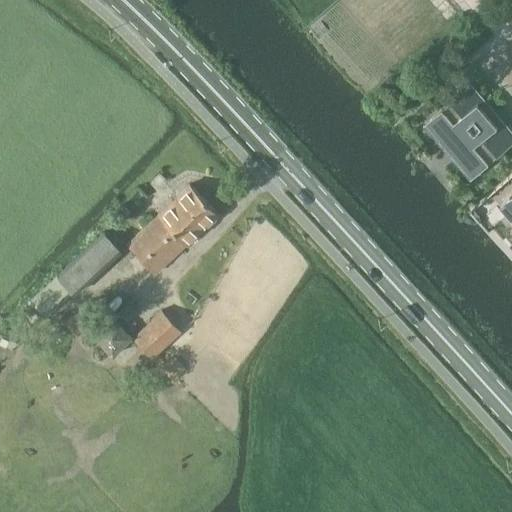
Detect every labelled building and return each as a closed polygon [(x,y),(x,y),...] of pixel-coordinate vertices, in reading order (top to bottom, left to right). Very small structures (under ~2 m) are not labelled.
[(427,123),(474,178),(511,143),(511,135),(470,86),(427,123)] [(154,273),(217,213),(190,184),(126,244),(154,273)] [(46,317),(72,292),(56,275),(30,300),(46,317)] [(63,322),(77,337),(92,323),(78,307),(63,322)] [(132,337),(151,357),(180,330),(162,310),(132,337)] [(132,335),(112,314),(91,333),(111,355),(132,335)]
